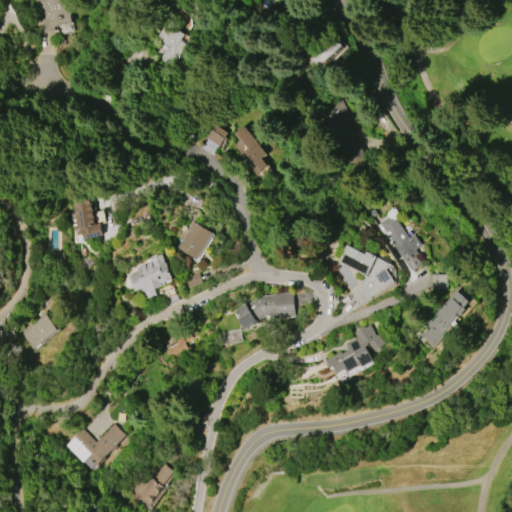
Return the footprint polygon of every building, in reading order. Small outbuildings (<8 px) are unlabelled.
[(67,0),(72,23),(52,26),(53,31),(39,34),(34,12),(31,0),(67,0)] [(172,70),(191,39),(166,24),(157,39),(167,45),(157,61),(172,70)] [(309,60),(319,71),(348,46),(337,34),(309,60)] [(343,163),(374,149),(363,125),(352,131),(337,101),(318,110),(343,163)] [(230,134),(216,125),(207,138),(220,148),(230,134)] [(241,153),(233,144),(240,139),(235,133),(244,126),(266,153),(261,157),(267,165),(255,174),(239,154),(241,153)] [(103,235),(84,239),(83,233),(72,235),(68,213),(73,212),(70,199),(89,195),(95,224),(101,223),(103,235)] [(396,218),(409,237),(415,233),(423,244),(417,248),(425,261),(409,272),(376,224),(388,216),(385,212),(394,206),(400,215),(396,218)] [(177,248),(192,221),(213,233),(198,260),(177,248)] [(338,261),(346,245),(365,255),(367,252),(393,265),(387,269),(395,281),(359,305),(351,293),(362,286),(360,282),(365,278),(362,273),(338,261)] [(143,288),(135,291),(129,275),(138,271),(137,268),(151,263),(150,259),(162,254),(166,263),(167,263),(173,279),(165,282),(166,284),(154,289),(157,295),(147,299),(143,288)] [(431,290),(447,290),(447,275),(431,274),(431,290)] [(456,289),(469,301),(463,307),(466,309),(460,316),(458,314),(432,345),(421,335),(428,325),(426,323),(429,319),(432,321),(439,314),(437,312),(456,289)] [(280,293),(293,292),(296,317),(280,318),(277,319),(277,314),(265,316),(246,329),(238,319),(242,316),(236,309),(258,296),(268,295),(269,295),(274,295),(274,294),(280,293)] [(58,330),(33,349),(20,332),(45,313),(58,330)] [(370,360),(363,365),(361,363),(347,372),(345,369),(337,373),(333,367),(329,369),(323,359),(349,343),(343,334),(370,317),(377,328),(378,327),(388,343),(375,352),(368,340),(364,343),(365,343),(361,345),(370,360)] [(164,340),(172,357),(189,349),(185,342),(192,338),(188,329),(164,340)] [(100,439),(115,423),(126,434),(97,466),(70,440),(81,427),(96,441),(99,438),(100,439)] [(175,472),(161,461),(132,498),(147,509),(175,472)]
